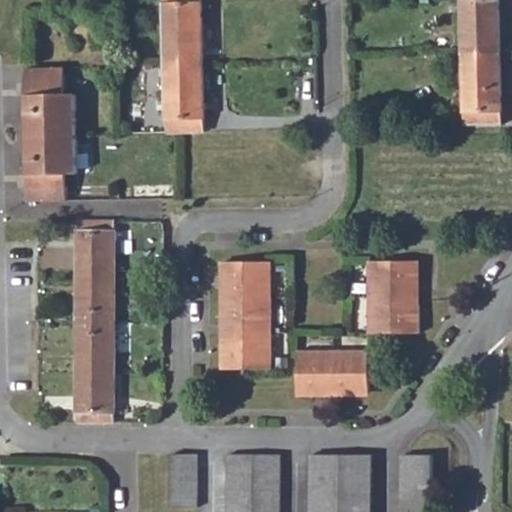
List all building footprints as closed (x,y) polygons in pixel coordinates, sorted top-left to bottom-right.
[(202,0),(164,0),(166,62),(204,61),(202,0)] [(499,0),(461,0),(463,56),(500,55),(499,0)] [(500,55),(463,56),(464,126),(501,126),(500,55)] [(204,61),(166,62),(168,133),(206,132),(204,61)] [(64,70),(25,70),(27,135),(76,134),(76,94),(65,93),(64,70)] [(76,134),(27,135),(28,204),(65,203),(66,173),(77,173),(76,134)] [(116,222),(78,222),(78,271),(115,271),(116,222)] [(227,297),(220,297),(220,327),(226,327),(226,333),(226,352),(222,352),(222,370),(236,370),(237,364),(244,364),(244,370),(272,370),(272,297),(269,297),(269,263),(223,262),(223,277),(227,277),(227,297)] [(397,262),(370,262),(370,297),(370,333),(421,333),(421,305),(413,305),(413,297),(413,281),(418,282),(417,262),(404,262),(403,268),(397,268),(397,262)] [(115,271),(78,271),(77,322),(115,322),(115,271)] [(115,322),(77,322),(78,373),(115,373),(115,322)] [(297,395),(312,395),(312,389),(331,389),(331,394),(346,395),(346,389),(370,388),(369,352),(331,351),(297,352),(297,395)] [(78,373),(77,421),(114,422),(115,373),(78,373)] [(203,488),(214,488),(215,452),(203,452),(203,488)] [(197,455),(172,455),(172,509),(198,508),(197,455)] [(279,511),(280,456),(227,455),(228,511),(279,511)] [(372,511),(373,455),(312,455),(311,511),(372,511)] [(433,511),(433,455),(403,455),(402,511),(433,511)]
